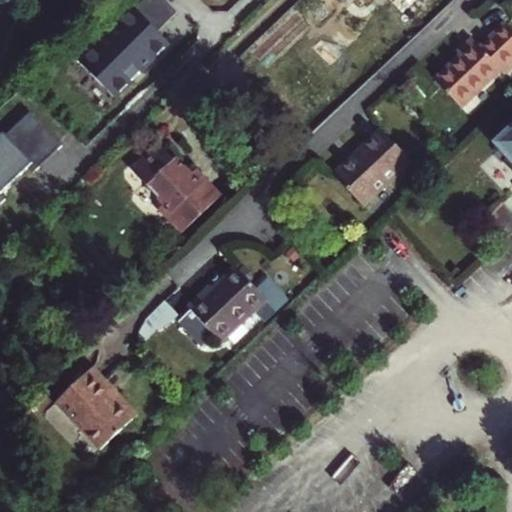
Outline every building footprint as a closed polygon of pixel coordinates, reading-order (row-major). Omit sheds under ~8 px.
[(163,0),(144,0),(80,63),(115,98),(169,45),(158,33),(177,14),(163,0)] [(477,45),(437,81),(461,108),(501,71),(505,75),(511,67),(511,30),(509,27),(482,50),(477,45)] [(0,193),(21,174),(26,180),(62,146),(31,113),(7,136),(5,134),(0,138),(0,193)] [(511,118),(511,127),(495,143),(511,161),(511,117),(511,118)] [(410,160),(381,128),(332,174),(361,204),(410,160)] [(160,207),(183,230),(222,194),(197,167),(185,166),(159,140),(132,168),(160,198),(160,207)] [(494,206),(505,219),(511,226),(511,219),(497,203),(494,206)] [(511,233),(511,226),(505,219),(494,206),(476,223),(498,246),(511,233)] [(211,288),(208,285),(185,306),(219,341),(264,299),(234,267),(211,288)] [(103,387),(86,369),(48,404),(92,451),(126,420),(99,390),(103,387)] [(479,511),(480,501),(461,503),(461,511),(479,511)]
